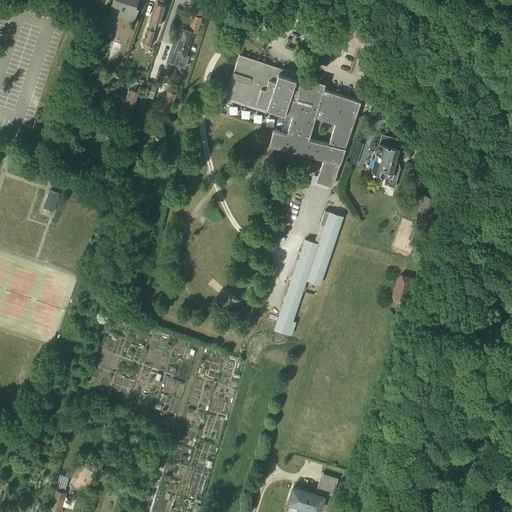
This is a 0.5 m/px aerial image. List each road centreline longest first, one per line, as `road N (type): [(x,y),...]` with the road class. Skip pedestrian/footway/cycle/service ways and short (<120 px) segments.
road 1 (track): [(436,282),(452,204),(415,85),(335,15)]
road 2 (track): [(150,511),(202,347)]
